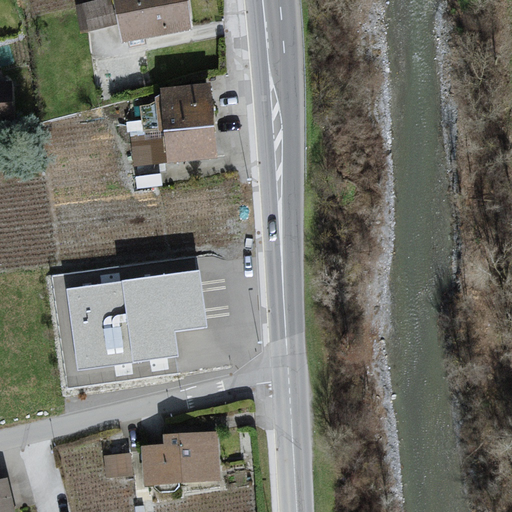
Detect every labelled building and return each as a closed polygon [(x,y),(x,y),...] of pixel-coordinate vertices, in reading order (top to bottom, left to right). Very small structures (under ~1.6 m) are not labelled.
[(126,26),(119,0),(116,0),(78,11),(85,37),(126,26)] [(191,0),(119,0),(126,26),(130,48),(198,36),(191,0)] [(0,129),(18,128),(15,84),(0,84),(0,129)] [(213,88),(165,94),(174,168),(222,162),(213,88)] [(204,279),(71,294),(81,375),(182,363),(179,339),(211,335),(204,279)] [(162,444),(139,446),(141,485),(217,480),(214,432),(162,435),(162,444)] [(130,453),(104,455),(106,476),(132,474),(130,453)] [(0,511),(13,511),(5,479),(0,480),(0,511)]
